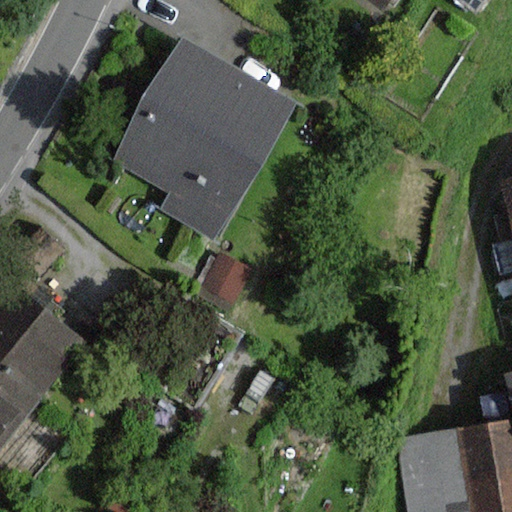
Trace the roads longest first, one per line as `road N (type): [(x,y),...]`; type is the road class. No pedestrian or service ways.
road 1 (tertiary): [(94,0),(0,174)]
road 2 (track): [(253,379),(177,511)]
